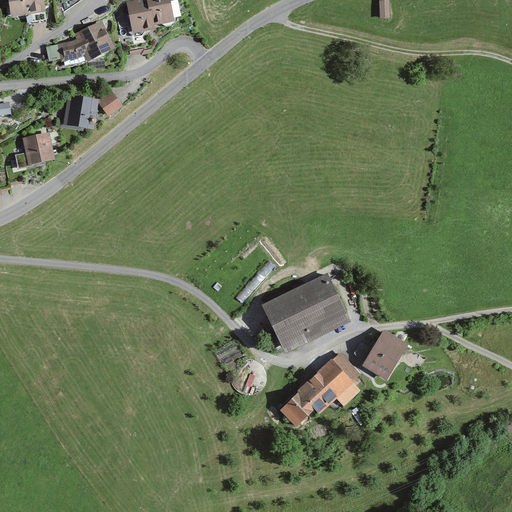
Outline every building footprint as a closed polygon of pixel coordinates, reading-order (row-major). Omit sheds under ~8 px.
[(52,0),(11,0),(14,18),(55,13),(52,0)] [(151,0),(152,1),(132,4),(137,35),(163,31),(162,24),(179,22),(175,0),(151,0)] [(389,1),(380,2),(381,17),(390,17),(389,1)] [(81,43),(62,47),(66,66),(89,59),(92,63),(122,50),(105,23),(78,36),(81,43)] [(120,94),(105,104),(114,118),(129,108),(120,94)] [(105,99),(72,96),(69,128),(102,131),(105,99)] [(0,128),(3,128),(2,119),(14,116),(12,104),(0,106),(0,128)] [(55,134),(27,140),(30,154),(20,156),(23,169),(61,162),(55,134)] [(331,276),(268,307),(291,353),(353,322),(331,276)] [(414,348),(387,332),(367,366),(394,382),(414,348)] [(364,357),(374,346),(366,339),(356,349),(364,357)] [(364,376),(343,352),(298,390),(302,395),(284,410),(300,429),(319,412),(323,417),(342,400),(347,406),(363,393),(355,384),(364,376)]
